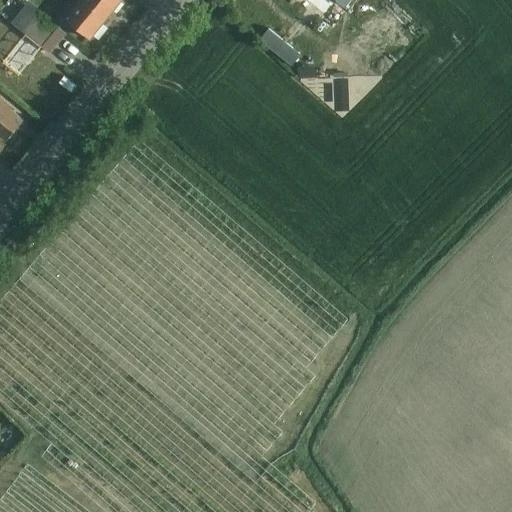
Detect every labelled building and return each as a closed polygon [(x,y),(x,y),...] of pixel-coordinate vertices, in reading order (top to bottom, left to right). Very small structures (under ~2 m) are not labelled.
[(79,0),(65,18),(90,38),(121,0),(79,0)] [(310,0),(325,12),(335,0),(343,6),(347,0),(310,0)] [(41,46),(58,26),(39,11),(22,31),(41,46)] [(0,95),(0,132),(8,139),(25,119),(12,108),(13,106),(0,95)] [(44,275),(39,271),(55,253),(46,245),(54,237),(50,234),(43,241),(41,239),(12,272),(31,289),(44,275)]
